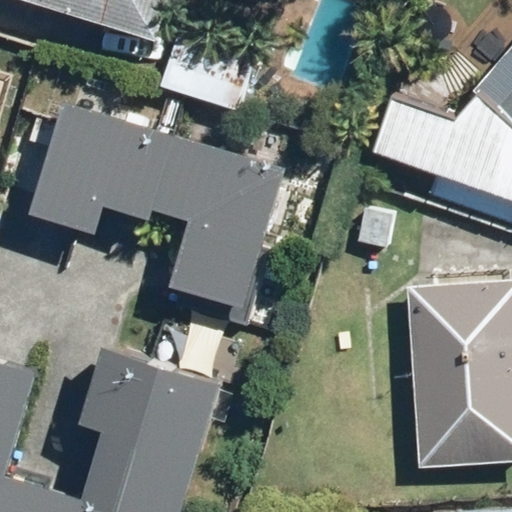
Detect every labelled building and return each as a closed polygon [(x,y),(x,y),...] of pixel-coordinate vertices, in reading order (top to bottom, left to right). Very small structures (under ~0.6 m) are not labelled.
[(51,0),(164,33),(173,0),(51,0)] [(179,16),(160,80),(238,103),(257,40),(179,16)] [(511,56),(511,73),(486,105),(511,127),(511,32),(500,47),(511,56)] [(455,110),(393,80),(351,166),(413,196),(455,110)] [(149,287),(224,311),(268,171),(62,106),(27,217),(158,259),(149,287)] [(419,462),(511,454),(511,274),(406,282),(419,462)] [(0,511),(166,511),(203,382),(101,353),(66,479),(3,462),(27,379),(0,371),(0,511)] [(429,511),(511,511),(511,502),(429,508),(429,511)]
